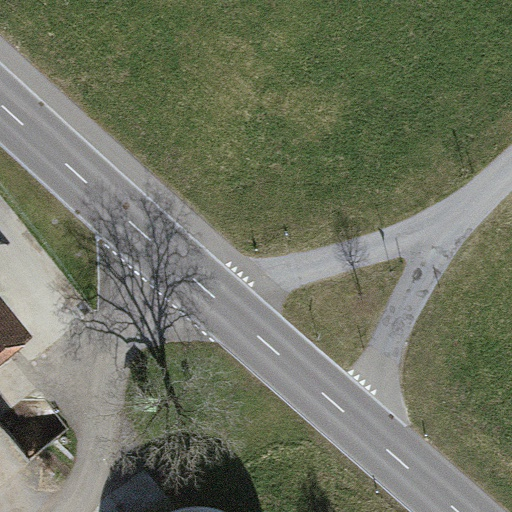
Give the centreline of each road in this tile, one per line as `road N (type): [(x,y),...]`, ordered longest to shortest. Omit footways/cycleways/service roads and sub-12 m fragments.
road 1 (secondary): [(0,104),(229,305)]
road 2 (track): [(185,268),(106,333),(99,365),(108,431),(75,511)]
road 3 (unclassified): [(229,305),(261,285),(453,227)]
road 4 (unclassified): [(453,227),(419,275),(384,356),(369,428)]
road 5 (secondary): [(229,305),(369,428)]
road 6 (secondary): [(369,428),(464,511)]
